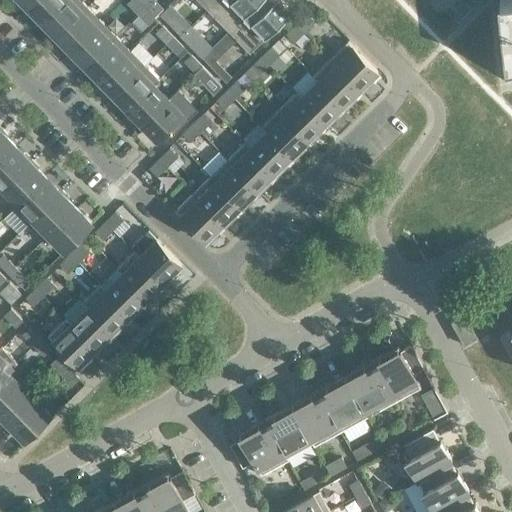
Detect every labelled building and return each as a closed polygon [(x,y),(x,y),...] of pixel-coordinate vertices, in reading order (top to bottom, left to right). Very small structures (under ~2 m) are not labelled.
[(64,0),(35,0),(28,7),(42,22),(64,0)] [(87,6),(81,0),(64,0),(42,22),(56,36),(87,6)] [(141,4),(137,0),(130,0),(127,3),(138,14),(144,7),(141,4)] [(198,0),(207,9),(216,0),(198,0)] [(216,0),(207,9),(228,30),(258,0),(216,0)] [(258,0),(228,30),(250,52),(292,11),(281,0),(273,0),(272,1),(271,0),(258,0)] [(511,0),(497,0),(507,84),(510,83),(509,77),(511,76),(511,0)] [(102,21),(87,6),(56,36),(71,51),(102,21)] [(155,18),(144,7),(138,14),(148,24),(155,18)] [(167,9),(161,15),(169,23),(175,17),(167,9)] [(313,20),(306,12),(295,22),(303,30),(313,20)] [(116,35),(102,21),(71,51),(85,66),(116,35)] [(303,30),(295,22),(285,32),(293,40),(303,30)] [(173,36),(162,26),(156,32),(166,43),(173,36)] [(130,50),(116,35),(85,66),(99,80),(130,50)] [(183,47),(173,36),(166,43),(177,54),(183,47)] [(348,40),(330,58),(363,91),(374,81),(371,77),(378,71),(348,40)] [(279,54),(271,46),(261,56),(269,64),(279,54)] [(144,64),(130,50),(99,80),(113,95),(144,64)] [(201,66),(191,55),(184,61),(195,72),(201,66)] [(269,64),(261,56),(251,66),(259,74),(269,64)] [(363,91),(330,58),(313,75),(318,80),(346,108),(357,97),(354,94),(359,89),(363,92),(363,91)] [(159,79),(144,64),(113,95),(128,109),(159,79)] [(212,76),(201,66),(195,72),(205,83),(212,76)] [(160,80),(159,79),(128,109),(142,124),(168,98),(154,85),(160,80)] [(245,87),(237,79),(227,90),(235,97),(245,87)] [(346,108),(318,80),(301,97),(329,125),(340,114),(337,111),(342,105),(345,109),(346,108)] [(235,97),(227,90),(217,100),(224,107),(235,97)] [(296,91),(279,108),(312,142),(323,131),(319,128),(325,122),(328,126),(329,125),(301,97),(296,91)] [(183,114),(168,98),(142,124),(157,139),(183,114)] [(312,142),(279,108),(262,125),(267,130),(295,159),(306,148),(302,144),(308,139),(311,142),(312,142)] [(211,121),(203,113),(193,123),(200,131),(211,121)] [(200,131),(193,123),(182,133),(190,141),(200,131)] [(0,159),(15,145),(0,130),(0,159)] [(295,159),(267,130),(250,147),(277,175),(288,165),(285,161),(291,156),(294,159),(295,159)] [(244,142),(227,159),(260,192),(271,181),(268,178),(273,173),(277,176),(277,175),(250,147),(244,142)] [(0,190),(30,161),(15,145),(0,159),(0,190)] [(176,154),(169,147),(158,157),(166,165),(176,154)] [(166,165),(158,157),(148,167),(156,175),(166,165)] [(260,192),(227,159),(210,175),(243,209),(254,198),(251,195),(256,189),(260,193),(260,192)] [(45,176),(30,161),(0,190),(0,195),(13,209),(45,176)] [(243,209),(210,175),(193,192),(226,226),(237,215),(234,212),(239,206),(243,210),(243,209)] [(60,192),(45,176),(13,209),(28,224),(60,192)] [(75,207),(60,192),(28,224),(43,239),(75,207)] [(226,226),(193,192),(175,210),(208,243),(220,232),(217,228),(222,223),(225,226),(226,226)] [(91,224),(75,207),(43,239),(44,240),(49,235),(64,251),(91,224)] [(122,217),(114,210),(104,220),(112,227),(122,217)] [(112,227),(104,220),(94,230),(101,238),(112,227)] [(131,247),(134,250),(167,284),(178,273),(175,270),(181,263),(148,229),(131,247)] [(88,251),(80,243),(70,253),(77,261),(88,251)] [(134,250),(117,267),(150,301),(161,290),(157,286),(163,281),(166,284),(167,284),(134,250)] [(77,261),(70,253),(59,263),(67,271),(77,261)] [(3,254),(0,257),(0,264),(9,273),(15,266),(3,254)] [(27,279),(15,266),(9,273),(21,285),(27,279)] [(150,301),(117,267),(100,284),(133,317),(144,307),(140,303),(146,298),(149,301),(150,301)] [(53,285),(46,277),(35,287),(43,295),(53,285)] [(16,289),(9,282),(0,291),(0,294),(5,299),(16,289)] [(133,317),(100,284),(83,301),(88,306),(115,334),(126,323),(123,320),(129,315),(132,318),(133,317)] [(43,295),(35,287),(25,297),(33,305),(43,295)] [(115,334),(88,306),(70,322),(98,351),(109,340),(106,337),(111,331),(115,335),(115,334)] [(22,320),(11,309),(5,315),(15,326),(22,320)] [(476,336),(463,314),(451,321),(463,343),(476,336)] [(98,352),(98,351),(70,322),(65,317),(48,335),(81,368),(92,357),(89,354),(94,348),(98,352)] [(40,338),(29,327),(23,334),(33,344),(40,338)] [(50,349),(40,338),(33,344),(44,355),(50,349)] [(424,367),(411,344),(400,350),(398,346),(371,361),(393,402),(420,387),(413,373),(424,367)] [(0,376),(16,361),(2,346),(0,348),(0,376)] [(68,367),(58,356),(51,363),(62,374),(68,367)] [(17,362),(16,361),(0,376),(0,405),(21,385),(8,371),(17,362)] [(393,402),(371,361),(344,375),(367,416),(393,402)] [(79,378),(68,367),(62,374),(72,384),(79,378)] [(367,416),(344,375),(318,389),(341,431),(367,416)] [(35,399),(21,385),(0,405),(0,414),(10,425),(35,399)] [(341,431),(318,389),(292,404),(311,439),(314,445),(341,431)] [(50,415),(35,399),(10,425),(25,440),(50,415)] [(311,439),(292,404),(266,418),(285,453),(311,439)] [(288,460),(285,453),(266,418),(238,433),(241,437),(230,443),(242,466),(253,460),(261,474),(288,460)] [(393,427),(377,435),(383,446),(399,437),(393,427)] [(399,446),(417,479),(452,459),(440,439),(439,439),(433,428),(399,446)] [(366,442),(351,450),(357,460),(371,452),(366,442)] [(340,456),(325,464),(330,474),(346,466),(340,456)] [(452,460),(452,459),(417,479),(434,510),(469,491),(457,470),(456,471),(451,461),(452,460)] [(195,492),(182,469),(170,476),(168,472),(141,486),(154,511),(190,511),(183,499),(195,492)] [(312,473),(299,480),(304,489),(316,482),(312,473)] [(364,491),(358,479),(349,484),(355,496),(364,491)] [(380,482),(374,490),(383,497),(389,489),(380,482)] [(154,511),(141,486),(115,501),(120,511),(154,511)] [(282,510),(283,511),(325,511),(330,509),(319,490),(282,510)] [(371,502),(364,491),(355,496),(362,507),(371,502)] [(469,492),(469,491),(434,510),(434,511),(480,511),(475,502),(474,502),(468,492),(469,492)] [(388,495),(378,501),(383,511),(394,505),(388,495)] [(120,511),(115,501),(94,511),(120,511)]
